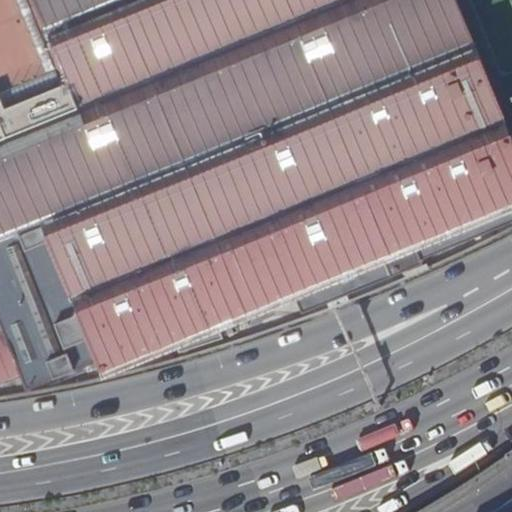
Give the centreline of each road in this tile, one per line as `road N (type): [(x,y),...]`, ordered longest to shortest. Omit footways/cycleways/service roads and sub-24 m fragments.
road 1 (trunk): [(508,292),(257,418),(66,469),(0,478)]
road 2 (motorway): [(508,292),(405,302),(213,377),(0,423)]
road 3 (trunk): [(178,511),(363,448),(511,376)]
road 4 (trunk): [(397,511),(511,439)]
